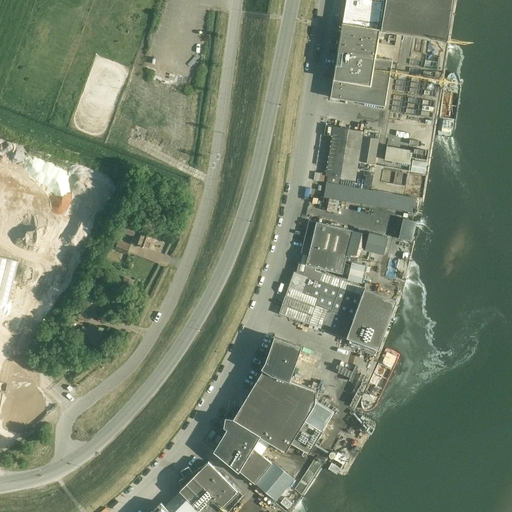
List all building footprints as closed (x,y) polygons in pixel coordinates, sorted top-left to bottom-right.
[(346,0),(343,23),(338,51),(338,50),(330,97),(385,106),(392,60),(375,57),(380,30),(447,41),(454,0),(346,0)] [(396,47),(406,48),(408,35),(398,34),(396,47)] [(421,54),(420,63),(430,63),(431,55),(421,54)] [(408,75),(419,77),(421,69),(410,66),(408,75)] [(412,114),(414,97),(402,96),(400,113),(412,114)] [(388,100),(386,110),(397,111),(399,101),(388,100)] [(355,180),(358,161),(375,163),(379,139),(362,136),(363,131),(334,126),(326,176),(328,176),(340,178),(355,180)] [(412,150),(387,146),(385,159),(410,164),(412,150)] [(427,162),(413,160),(411,172),(425,174),(427,162)] [(384,169),(382,182),(406,186),(404,195),(423,199),(427,175),(408,172),(408,174),(384,169)] [(310,178),(318,179),(319,171),(312,170),(310,178)] [(414,212),(417,198),(326,182),(324,197),(414,212)] [(416,221),(402,218),(398,238),(412,241),(416,221)] [(301,250),(298,264),(315,269),(316,267),(342,273),(347,256),(358,258),(364,233),(309,220),(302,250),(301,250)] [(133,235),(131,242),(147,248),(148,249),(153,236),(152,236),(151,237),(135,230),(136,228),(125,224),(122,231),(133,235)] [(383,251),(386,232),(366,229),(364,248),(383,251)] [(127,254),(131,245),(119,240),(116,250),(127,254)] [(389,277),(394,259),(385,256),(380,274),(389,277)] [(19,263),(0,258),(0,305),(8,308),(19,263)] [(362,282),(366,266),(352,263),(348,279),(362,282)] [(315,269),(298,264),(296,272),(294,271),(279,313),(321,328),(323,323),(346,332),(351,317),(353,318),(364,288),(315,270),(315,269)] [(87,311),(92,301),(101,283),(100,283),(102,277),(94,273),(91,278),(89,277),(79,295),(80,295),(75,304),(79,307),(87,311)] [(125,277),(122,286),(130,289),(133,280),(125,277)] [(365,288),(347,337),(379,349),(397,300),(365,288)] [(89,322),(91,316),(80,312),(78,318),(89,322)] [(79,338),(84,340),(99,345),(104,329),(90,324),(88,328),(83,326),(79,338)] [(266,363),(265,363),(262,368),(263,369),(257,380),(234,418),(226,417),(224,427),(227,429),(218,445),(214,451),(239,472),(240,471),(276,500),(293,480),(272,463),(253,447),(261,435),(287,450),(292,442),(309,452),(334,412),(316,401),(317,390),(290,381),(302,346),(275,336),(266,363)] [(90,358),(93,353),(89,350),(85,355),(90,358)] [(301,358),(296,371),(308,375),(312,362),(301,358)] [(362,425),(358,432),(365,436),(369,430),(362,425)] [(216,444),(207,438),(204,442),(213,448),(216,444)] [(338,463),(343,457),(330,448),(325,454),(338,463)] [(315,458),(295,489),(303,494),(323,463),(315,458)] [(180,491),(178,493),(199,511),(216,511),(238,490),(208,461),(206,463),(179,480),(183,487),(179,490),(180,491)] [(340,468),(332,462),(329,468),(337,473),(340,468)] [(151,511),(199,511),(178,493),(165,506),(161,502),(151,511)] [(288,508),(292,503),(285,497),(281,502),(288,508)]
